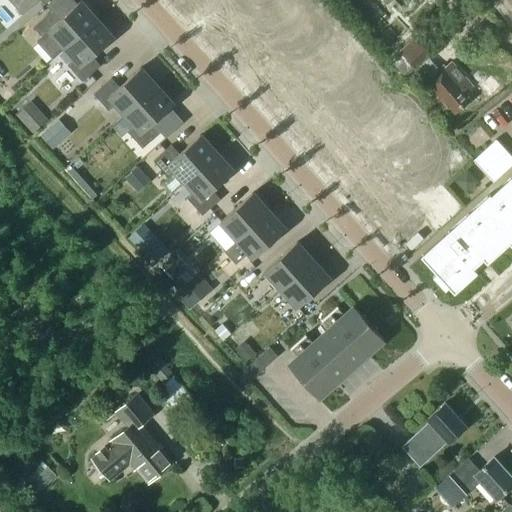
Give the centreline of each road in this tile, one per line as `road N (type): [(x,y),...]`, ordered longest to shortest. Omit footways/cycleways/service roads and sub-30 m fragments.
road 1 (unclassified): [(449,339),(136,0)]
road 2 (unclassified): [(238,511),(449,339)]
